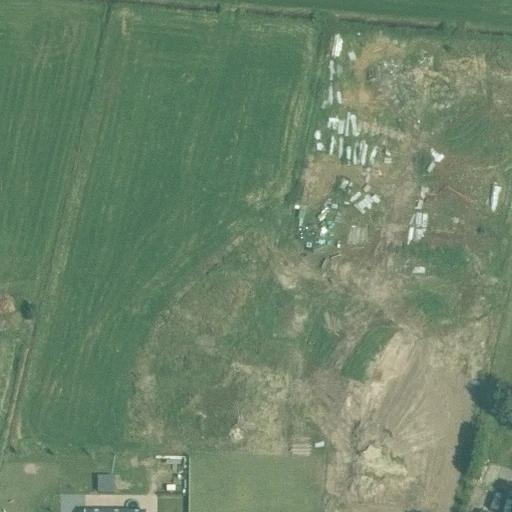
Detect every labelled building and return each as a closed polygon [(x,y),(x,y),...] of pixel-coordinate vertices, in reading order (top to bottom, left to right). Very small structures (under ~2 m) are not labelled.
[(255,238),(237,279),(256,288),(274,247),(255,238)] [(416,255),(417,279),(459,278),(459,254),(416,255)] [(271,351),(455,351),(455,291),(271,291),(271,351)] [(227,426),(247,427),(249,368),(155,366),(153,434),(227,436),(227,426)] [(441,438),(441,369),(271,367),(270,439),(329,440),(329,392),(361,392),(361,408),(331,407),(331,436),(441,438)] [(169,504),(168,511),(241,511),(241,458),(152,458),(152,504),(169,504)] [(380,496),(379,501),(416,502),(417,460),(333,458),(332,495),(380,496)] [(146,489),(146,466),(114,466),(114,489),(146,489)] [(281,511),(282,492),(267,492),(266,511),(281,511)] [(415,511),(416,502),(283,501),(282,511),(415,511)]
